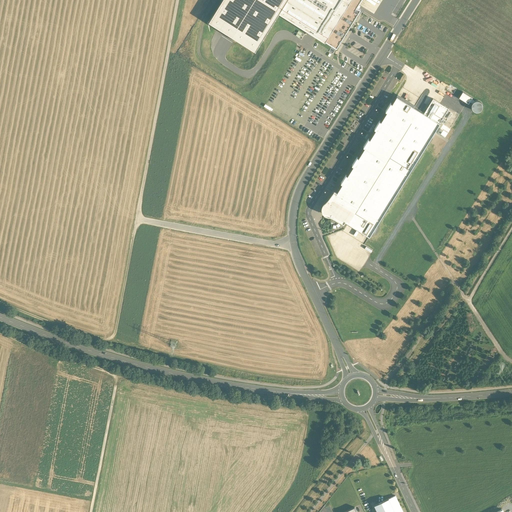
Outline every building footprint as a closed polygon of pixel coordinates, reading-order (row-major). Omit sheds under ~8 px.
[(222,0),(209,22),(255,51),(279,13),(337,49),(361,10),(357,7),(361,0),(222,0)] [(435,2),(418,31),(444,47),(454,30),(440,22),(447,10),(435,2)] [(468,20),(449,50),(462,59),(481,28),(468,20)] [(472,98),(463,92),(459,98),(469,104),(472,98)] [(330,199),(328,201),(331,203),(330,203),(328,203),(325,204),(324,206),(323,208),(322,208),(322,210),(322,212),(323,213),(324,212),(326,214),(328,215),(331,215),(333,214),(334,214),(333,216),(343,222),(344,221),(369,236),(440,123),(424,113),(414,107),(397,96),(392,104),(390,103),(385,111),(387,112),(381,122),(379,121),(374,129),(376,130),(370,140),(368,139),(363,147),(365,148),(358,158),(357,157),(352,165),(353,166),(347,176),(346,175),(341,183),(342,184),(336,194),(335,193),(330,199)] [(440,123),(449,109),(433,99),(424,113),(440,123)] [(476,101),(475,101),(473,103),(472,104),(472,106),(472,107),(472,109),(473,110),(475,111),(477,112),(479,111),(480,111),(482,109),(482,108),(482,106),(482,103),(480,102),(478,101),(476,101)] [(402,511),(395,496),(388,499),(394,511),(402,511)] [(394,511),(388,499),(374,506),(377,511),(394,511)]
